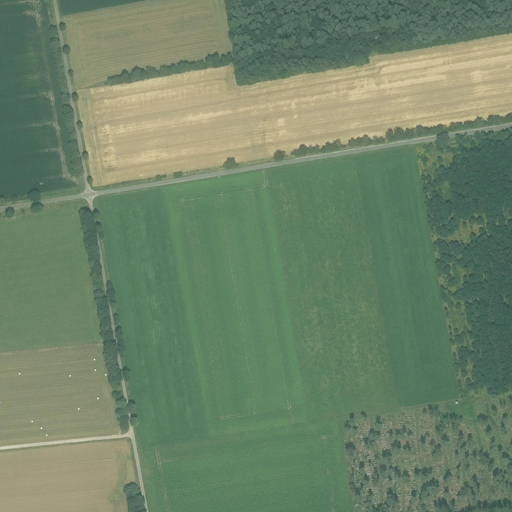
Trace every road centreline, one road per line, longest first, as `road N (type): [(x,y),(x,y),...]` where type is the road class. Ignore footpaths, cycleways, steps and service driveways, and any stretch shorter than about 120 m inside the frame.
road 1 (residential): [(88,195),(511,125)]
road 2 (residential): [(88,195),(132,435)]
road 3 (residential): [(53,0),(88,195)]
road 4 (track): [(132,435),(0,449)]
